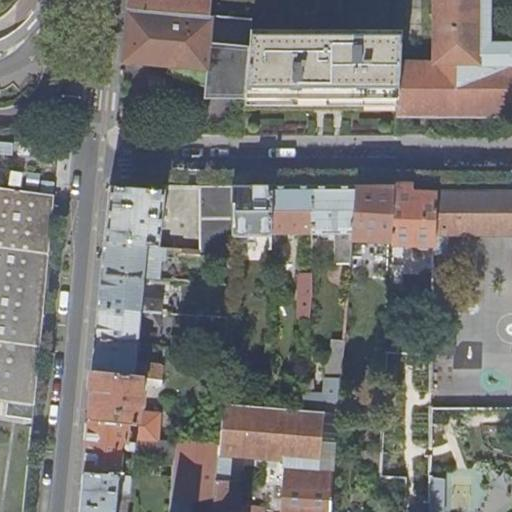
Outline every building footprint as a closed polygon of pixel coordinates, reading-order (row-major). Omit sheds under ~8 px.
[(209,15),(210,0),(127,0),(127,8),(209,15)] [(511,44),(479,44),(479,0),(432,0),(432,62),(399,62),(398,101),(398,114),(511,114),(511,44)] [(189,79),(202,82),(200,98),(246,102),(250,49),(206,45),(209,15),(127,8),(122,64),(161,67),(177,75),(189,79)] [(319,101),(398,101),(399,62),(399,56),(401,38),(401,32),(250,31),(250,49),(246,102),(319,101)] [(416,39),(401,38),(399,56),(416,56),(416,39)] [(108,215),(106,242),(160,247),(166,189),(111,185),(108,215)] [(234,260),(233,236),(233,186),(201,186),(201,257),(234,260)] [(233,186),(233,236),(271,235),(271,186),(253,186),(233,186)] [(312,234),(313,186),(293,186),(271,186),(271,235),(312,234)] [(352,235),(356,186),(333,186),(313,186),(312,234),(336,235),(352,235)] [(391,244),(393,186),(377,186),(356,186),(352,235),(352,243),(391,244)] [(434,251),(435,238),(436,195),(416,195),(411,195),(411,186),(393,186),(391,244),(391,250),(434,251)] [(0,399),(4,400),(32,404),(42,308),(27,305),(43,193),(0,187),(0,399)] [(42,308),(53,194),(43,193),(27,305),(42,308)] [(511,194),(436,195),(435,238),(450,238),(511,237),(511,194)] [(352,255),(352,243),(352,235),(336,235),(335,262),(351,263),(352,255)] [(434,251),(434,256),(449,257),(450,238),(435,238),(434,251)] [(102,274),(145,278),(162,280),(163,260),(167,261),(168,248),(160,247),(106,242),(104,257),(102,274)] [(101,292),(99,307),(160,313),(162,299),(143,297),(145,278),(102,274),(101,292)] [(299,317),(310,318),(312,298),(313,275),(301,274),(299,317)] [(98,320),(96,339),(138,344),(140,324),(159,326),(160,313),(99,307),(98,320)] [(95,353),(93,371),(141,376),(161,378),(163,365),(137,362),(138,344),(96,339),(95,353)] [(431,350),(431,340),(419,339),(418,349),(431,350)] [(340,396),(344,342),(331,341),(330,360),(326,360),(324,395),(340,396)] [(175,456),(177,440),(158,439),(159,413),(143,411),(144,393),(143,390),(140,390),(141,382),(141,376),(93,371),(90,397),(88,419),(130,424),(128,442),(135,442),(134,450),(133,454),(175,456)] [(141,376),(141,382),(160,384),(161,378),(141,376)] [(303,410),(339,413),(340,396),(324,395),(304,393),(303,410)] [(31,419),(32,404),(4,400),(2,415),(31,419)] [(330,511),(339,413),(303,410),(260,407),(222,404),(219,443),(216,480),(242,483),(243,466),(264,468),(263,483),(281,485),(279,511),(330,511)] [(115,511),(116,498),(129,499),(133,459),(126,458),(126,454),(122,453),(123,447),(128,449),(134,450),(135,442),(128,442),(130,424),(88,419),(84,461),(79,511),(115,511)] [(216,480),(219,443),(177,440),(175,456),(172,497),(191,499),(214,502),(216,480)] [(380,474),(381,452),(361,451),(361,473),(380,474)] [(429,503),(431,455),(381,452),(380,474),(379,478),(405,480),(404,502),(429,503)] [(242,483),(216,480),(214,502),(213,511),(263,511),(263,509),(240,508),(242,483)] [(190,511),(191,499),(172,497),(170,511),(190,511)]
